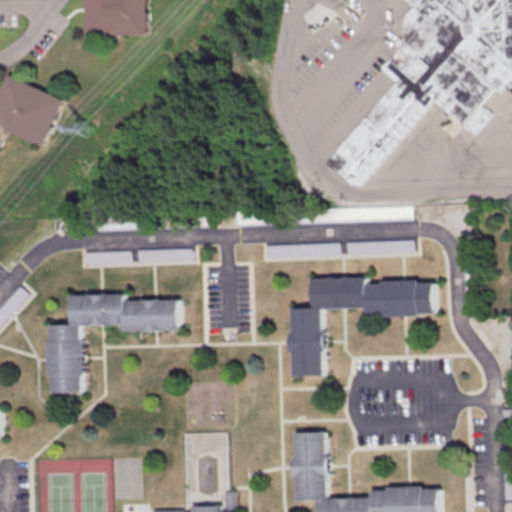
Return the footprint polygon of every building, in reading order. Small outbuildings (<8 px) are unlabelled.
[(88,0),(89,36),(150,35),(149,0),(88,0)] [(511,0),(408,0),(416,6),(398,52),(385,68),(398,79),(329,165),(361,190),(434,99),(467,126),(500,86),(511,95),(511,0)] [(67,101),(11,76),(0,100),(0,149),(8,131),(46,148),(67,101)] [(238,210),(238,224),(416,221),(415,207),(238,210)] [(348,242),(417,239),(417,251),(348,254),(348,242)] [(266,244),(341,241),(342,253),(267,256),(266,244)] [(139,249),(193,247),(193,259),(140,261),(139,249)] [(85,251),(133,250),(133,261),(86,263),(85,251)] [(370,275),(315,277),(316,307),(295,308),(296,376),(328,375),(326,309),(369,308),(369,314),(386,313),(386,316),(421,315),(421,312),(438,311),(437,281),(420,282),(420,279),(384,280),(384,282),(370,283),(370,275)] [(0,308),(22,285),(30,293),(0,325),(0,308)] [(129,293),(74,294),(75,325),(54,325),(56,393),(86,392),(85,326),(128,325),(128,331),(145,330),(145,331),(170,331),(170,330),(183,329),(182,299),(165,299),(165,298),(145,298),(145,300),(129,300),(129,293)] [(321,511),(321,500),(301,500),(299,433),(329,432),(331,499),(374,497),(374,491),(391,491),(391,488),(426,487),(426,490),(443,490),(443,511),(321,511)] [(120,503),(120,511),(236,511),(223,511),(223,505),(194,506),(194,511),(183,511),(183,509),(147,510),(147,503),(120,503)]
